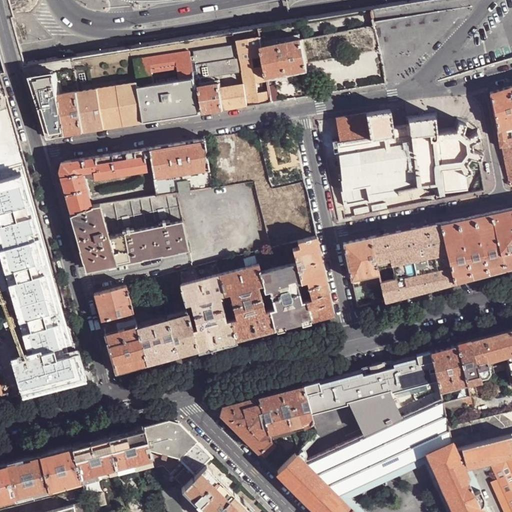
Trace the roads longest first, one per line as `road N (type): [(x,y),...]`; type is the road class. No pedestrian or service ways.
road 1 (trunk): [(58,0),(82,29),(107,34),(354,0)]
road 2 (residential): [(302,110),(39,153)]
road 3 (secondary): [(108,405),(39,153)]
road 4 (secondary): [(353,339),(169,389)]
road 5 (trunk): [(59,0),(102,21),(235,0)]
road 6 (residential): [(502,200),(330,236)]
road 7 (residential): [(169,389),(292,511)]
road 8 (secondary): [(511,298),(353,339)]
road 9 (secondary): [(39,153),(0,15)]
road 10 (residential): [(302,110),(330,236)]
road 11 (residential): [(488,0),(405,94)]
road 12 (residential): [(481,81),(502,200)]
